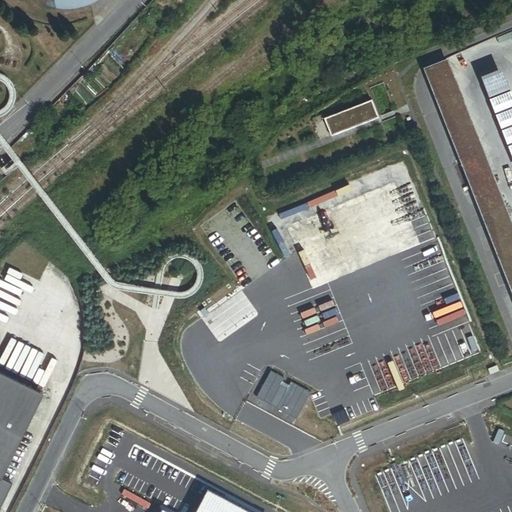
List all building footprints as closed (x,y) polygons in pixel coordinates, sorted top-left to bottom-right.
[(487,152),(449,58),(426,67),(463,162),(487,152)] [(331,134),(376,115),(369,99),(324,117),(331,134)] [(474,190),(498,180),(487,152),(463,162),(474,190)] [(511,255),(511,216),(498,180),(474,190),(501,259),(511,255)] [(511,286),(511,255),(501,259),(511,286)] [(1,475),(43,391),(0,369),(0,507),(13,481),(1,475)] [(253,511),(205,486),(191,511),(173,511),(160,505),(156,511),(253,511)]
